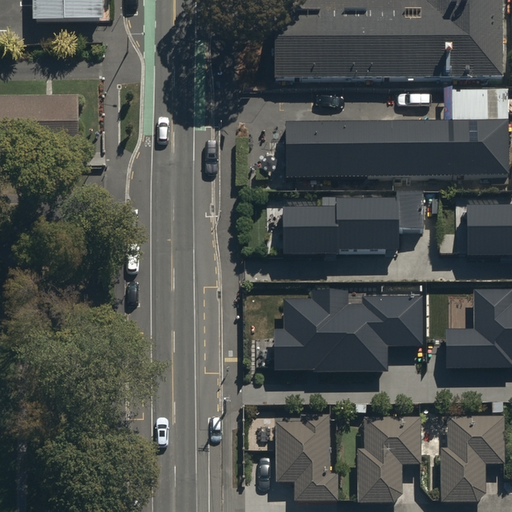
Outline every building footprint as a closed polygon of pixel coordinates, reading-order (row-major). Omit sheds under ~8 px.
[(104,0),(34,0),(34,32),(104,31),(104,0)] [(505,87),(504,0),(419,0),(419,5),(269,6),(269,89),(505,87)] [(452,132),(284,133),(284,188),(509,186),(509,167),(511,166),(511,125),(508,125),(507,95),(451,96),(452,132)] [(80,107),(0,107),(0,165),(80,166),(80,107)] [(283,207),(283,256),(394,254),(394,234),(423,234),(423,192),(396,193),(396,198),(336,199),(336,206),(283,207)] [(511,203),(466,204),(466,257),(511,256),(511,203)] [(511,287),(472,289),(473,329),(445,330),(446,367),(511,365),(511,287)] [(274,330),(274,370),(388,369),(388,345),(423,345),(422,295),(362,296),(362,303),(348,304),(348,289),(311,289),(311,299),(283,299),(284,330),(274,330)] [(471,382),(441,382),(441,403),(470,404),(471,382)] [(300,431),(275,431),(275,492),(295,492),(295,511),(338,511),(338,483),(329,483),(329,424),(300,424),(300,431)] [(441,511),(476,511),(477,511),(478,510),(479,510),(479,509),(480,509),(481,508),(482,507),(483,506),(483,505),(484,505),(484,504),(485,504),(485,503),(485,473),(504,473),(503,425),(447,425),(447,458),(441,458),(441,511)] [(357,511),(393,511),(394,511),(395,511),(395,510),(396,510),(397,509),(398,509),(398,508),(399,507),(400,506),(400,505),(401,505),(401,504),(402,503),(402,502),(402,475),(421,475),(421,426),(363,426),(363,458),(357,458),(357,511)]
